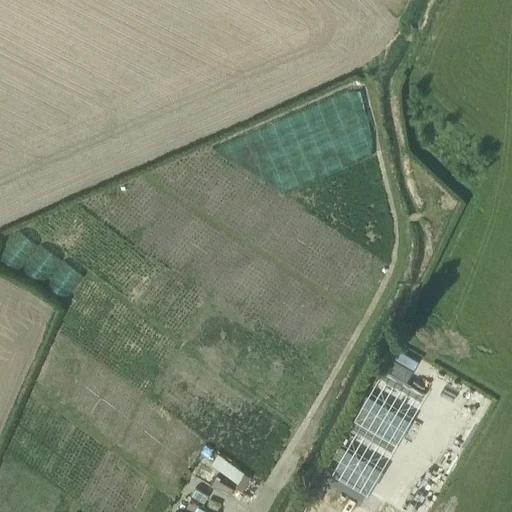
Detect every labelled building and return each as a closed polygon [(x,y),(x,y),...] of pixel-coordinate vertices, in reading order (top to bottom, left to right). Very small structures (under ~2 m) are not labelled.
[(395,369),(380,359),(360,390),(376,400),(395,369)] [(348,420),(295,511),(325,511),(370,433),(348,420)] [(243,473),(217,455),(210,464),(237,483),(234,487),(243,492),(247,484),(238,480),(243,473)] [(215,473),(201,465),(194,476),(227,497),(232,490),(217,481),(219,478),(214,475),(215,473)] [(205,511),(210,504),(192,494),(182,511),(176,511),(174,511),(173,511),(205,511)]
